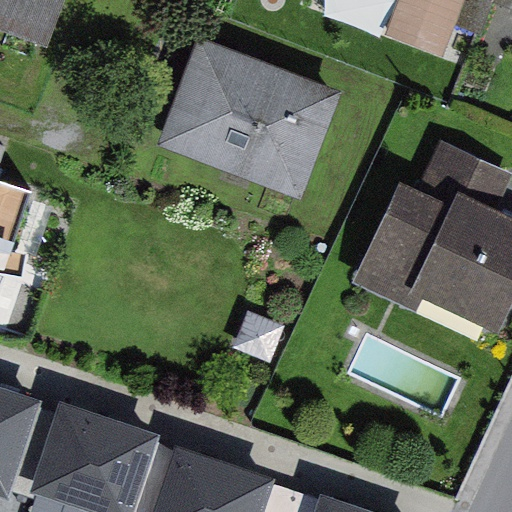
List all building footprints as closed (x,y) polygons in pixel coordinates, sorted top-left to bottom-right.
[(66,0),(0,0),(0,23),(51,43),(66,0)] [(467,0),(405,0),(392,37),(445,57),(458,25),(467,0)] [(467,0),(458,25),(480,34),(493,0),(467,0)] [(341,100),(211,50),(175,144),(305,193),(341,100)] [(18,139),(0,133),(0,170),(6,173),(18,139)] [(511,175),(511,174),(454,147),(431,196),(456,208),(463,194),(496,209),(511,175)] [(0,234),(25,243),(45,187),(6,173),(0,170),(0,234)] [(431,196),(414,187),(372,276),(425,301),(429,292),(418,287),(456,208),(431,196)] [(429,292),(503,327),(511,306),(511,217),(496,209),(463,194),(456,208),(418,287),(429,292)] [(0,315),(14,276),(0,271),(0,315)] [(0,468),(39,483),(70,398),(0,371),(0,468)] [(119,511),(156,511),(187,430),(74,389),(70,398),(39,483),(119,511)] [(156,511),(281,511),(297,470),(187,430),(156,511)] [(333,511),(411,511),(342,487),(333,511)]
